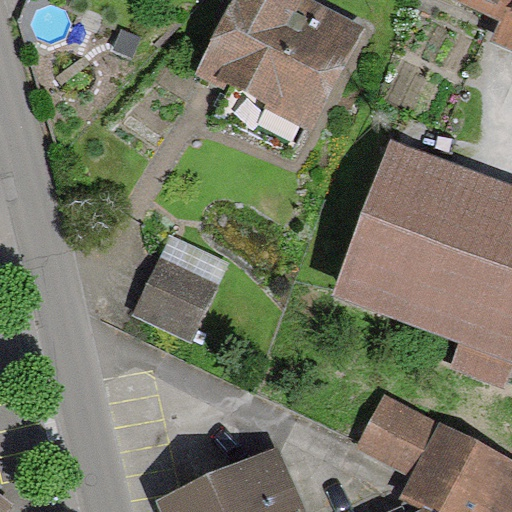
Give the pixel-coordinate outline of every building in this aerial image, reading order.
[(299,0),(237,0),(200,78),(306,129),(352,33),(296,6),(299,0)] [(511,0),(437,0),(500,26),(492,46),(511,54),(511,0)] [(511,364),(511,195),(391,152),(338,298),(460,342),(449,374),(501,393),(511,364)] [(230,264),(170,236),(133,315),(193,344),(230,264)] [(417,511),(414,511),(502,511),(511,496),(511,468),(378,402),(350,454),(409,481),(396,502),(417,511)] [(304,511),(278,452),(230,473),(159,504),(161,511),(304,511)]
